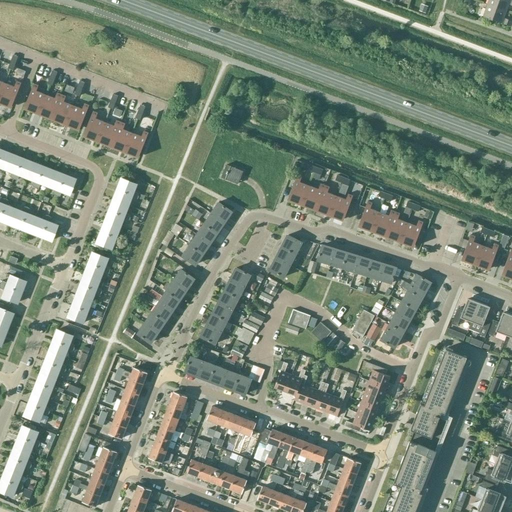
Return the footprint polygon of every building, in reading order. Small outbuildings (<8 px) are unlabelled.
[(488,0),(487,4),(505,11),(508,4),(511,5),(511,0),(488,0)] [(428,6),(422,4),(419,11),(425,13),(428,6)] [(505,11),(487,4),(483,16),(510,26),(511,21),(503,18),(505,11)] [(14,87),(5,83),(0,94),(0,103),(11,108),(21,83),(16,81),(14,87)] [(38,85),(33,84),(24,108),(38,114),(45,95),(36,91),(38,85)] [(54,98),(45,95),(38,114),(51,119),(61,94),(57,93),(54,98)] [(65,96),(61,94),(51,119),(65,125),(73,105),(63,102),(65,96)] [(82,109),(73,105),(65,125),(79,130),(89,105),(84,103),(82,109)] [(97,113),(93,111),(83,136),(97,141),(105,122),(95,119),(97,113)] [(114,126),(105,122),(97,141),(111,147),(120,122),(116,120),(114,126)] [(125,124),(120,122),(111,147),(124,152),(132,133),(123,129),(125,124)] [(141,137),(132,133),(124,152),(138,158),(148,133),(143,131),(141,137)] [(0,168),(4,170),(10,154),(0,149),(0,168)] [(12,179),(21,158),(10,154),(4,170),(11,172),(9,177),(12,179)] [(25,178),(31,162),(21,158),(12,179),(13,179),(17,180),(19,175),(25,178)] [(34,188),(42,166),(31,162),(25,178),(32,181),(31,185),(34,188)] [(237,184),(242,171),(226,165),(221,177),(237,184)] [(46,186),(53,170),(42,166),(34,188),(38,188),(40,184),(46,186)] [(55,196),(63,174),(53,170),(46,186),(53,189),(52,193),(55,196)] [(74,179),(63,174),(55,196),(59,196),(61,192),(68,195),(74,179)] [(301,177),(297,175),(287,200),(301,205),(309,186),(299,182),(301,177)] [(116,189),(138,197),(138,193),(134,192),(137,184),(121,178),(116,189)] [(318,189),(309,186),(301,205),(315,210),(325,185),(320,184),(318,189)] [(329,187),(325,185),(315,210),(329,215),(336,196),(327,193),(329,187)] [(9,190),(0,186),(0,191),(7,194),(9,190)] [(136,201),(138,197),(116,189),(112,200),(128,206),(131,199),(136,201)] [(346,200),(336,196),(329,215),(343,221),(352,196),(348,194),(346,200)] [(60,201),(54,198),(52,205),(57,207),(60,201)] [(0,221),(7,224),(13,208),(7,206),(8,201),(5,199),(0,210),(0,221)] [(126,213),(128,206),(112,200),(108,210),(130,219),(130,215),(126,213)] [(372,203),(367,201),(358,226),(372,231),(379,212),(370,209),(372,203)] [(211,213),(224,222),(231,211),(218,202),(211,213)] [(18,228),(26,207),(22,207),(20,211),(13,208),(7,224),(18,228)] [(28,233),(35,217),(28,214),(29,210),(26,207),(18,228),(28,233)] [(127,222),(130,219),(108,210),(104,221),(120,227),(123,220),(127,222)] [(388,216),(379,212),(372,231),(386,237),(395,212),(390,210),(388,216)] [(399,213),(395,212),(386,237),(399,242),(407,222),(397,219),(399,213)] [(217,233),(224,222),(211,213),(203,224),(217,233)] [(39,237),(47,215),(43,215),(42,219),(35,217),(28,233),(39,237)] [(48,215),(47,215),(39,237),(50,241),(56,225),(49,222),(51,218),(48,215)] [(416,226),(407,222),(399,242),(414,247),(423,222),(418,220),(416,226)] [(117,234),(120,227),(104,221),(100,232),(122,240),(122,236),(117,234)] [(209,243),(217,233),(203,224),(196,234),(209,243)] [(119,243),(122,240),(100,232),(96,243),(112,249),(115,241),(119,243)] [(202,254),(209,243),(196,234),(189,245),(202,254)] [(282,247),(296,254),(302,242),(288,235),(282,247)] [(475,236),(470,235),(461,259),(475,265),(482,246),(473,242),(475,236)] [(492,249),(482,246),(475,265),(489,270),(499,245),(494,243),(492,249)] [(195,265),(202,254),(189,245),(182,256),(195,265)] [(330,264),(334,249),(322,245),(317,260),(330,264)] [(290,265),(296,254),(282,247),(276,258),(290,265)] [(342,268),(346,253),(334,249),(330,264),(342,268)] [(511,250),(501,275),(511,278),(511,250)] [(88,263),(110,271),(110,267),(105,266),(108,258),(92,252),(88,263)] [(354,272),(359,256),(346,253),(342,268),(354,272)] [(14,264),(17,259),(10,256),(7,261),(14,264)] [(366,275),(371,260),(359,256),(354,272),(366,275)] [(284,277),(290,265),(276,258),(270,270),(284,277)] [(379,279),(383,264),(371,260),(366,275),(379,279)] [(317,263),(310,261),(307,271),(314,273),(317,263)] [(110,272),(110,271),(88,263),(84,274),(100,280),(103,273),(107,275),(110,272)] [(396,268),(383,264),(379,279),(391,283),(396,268)] [(22,271),(11,267),(8,273),(19,277),(22,271)] [(236,268),(231,279),(245,286),(251,275),(236,268)] [(173,280),(187,289),(194,278),(181,269),(173,280)] [(264,276),(256,272),(253,278),(261,282),(264,276)] [(97,287),(100,280),(84,274),(80,284),(101,293),(102,289),(97,287)] [(398,282),(423,295),(430,282),(416,274),(411,284),(400,278),(398,282)] [(0,281),(0,284),(20,292),(24,281),(9,275),(6,282),(1,281),(0,281)] [(245,286),(231,279),(225,291),(239,298),(245,286)] [(179,300),(187,289),(173,280),(166,291),(179,300)] [(416,308),(423,295),(398,282),(397,284),(408,290),(402,300),(416,308)] [(0,297),(15,303),(20,292),(0,284),(0,288),(3,290),(0,297)] [(99,296),(101,293),(80,284),(75,295),(92,301),(94,294),(99,296)] [(278,289),(268,284),(264,291),(274,296),(278,289)] [(172,310),(179,300),(166,291),(159,302),(172,310)] [(239,298),(225,291),(219,302),(233,309),(239,298)] [(270,304),(273,298),(262,292),(258,298),(270,304)] [(89,308),(92,301),(75,295),(71,306),(93,314),(94,310),(89,308)] [(471,321),(478,302),(470,299),(469,300),(467,299),(462,310),(457,308),(451,324),(456,326),(460,317),(471,321)] [(265,314),(268,307),(255,300),(251,306),(265,314)] [(395,313),(409,321),(416,308),(402,300),(395,312),(395,313)] [(165,321),(172,310),(159,302),(152,312),(165,321)] [(233,309),(219,302),(213,314),(227,321),(230,314),(242,320),(244,316),(233,310),(233,309)] [(487,305),(478,302),(471,321),(469,328),(480,332),(479,334),(485,337),(491,321),(485,318),(489,307),(487,306),(487,305)] [(90,317),(93,314),(71,306),(67,317),(83,323),(86,316),(90,317)] [(0,321),(7,324),(12,313),(0,308),(0,321)] [(310,316),(296,310),(293,309),(288,323),(291,324),(305,329),(310,316)] [(362,338),(366,331),(374,316),(363,310),(351,332),(362,338)] [(395,312),(392,310),(390,313),(394,315),(388,326),(402,334),(409,321),(395,313),(395,312)] [(264,318),(253,311),(249,319),(261,325),(264,318)] [(158,332),(165,321),(152,312),(144,323),(158,332)] [(495,331),(506,335),(511,320),(511,314),(505,312),(504,313),(502,312),(498,324),(492,321),(487,333),(493,335),(495,331)] [(227,321),(213,314),(207,325),(221,332),(227,321)] [(317,319),(311,317),(308,326),(314,328),(317,319)] [(256,333),(259,327),(244,320),(241,325),(256,333)] [(322,342),(331,331),(320,322),(311,332),(322,342)] [(150,343),(158,332),(144,323),(137,334),(150,343)] [(299,329),(287,324),(285,331),(297,335),(299,329)] [(221,332),(207,325),(201,337),(215,344),(221,332)] [(394,347),(402,334),(388,326),(380,340),(394,347)] [(135,333),(127,327),(123,333),(131,338),(135,333)] [(248,345),(254,333),(242,327),(236,339),(248,345)] [(52,340),(74,349),(74,345),(70,343),(73,336),(57,329),(52,340)] [(339,338),(333,333),(325,342),(331,348),(339,338)] [(74,349),(52,340),(48,351),(64,357),(67,351),(71,352),(74,349)] [(345,343),(339,340),(334,347),(339,351),(345,343)] [(245,351),(247,346),(237,341),(235,346),(245,351)] [(241,358),(244,352),(233,346),(230,352),(241,358)] [(466,361),(465,361),(467,357),(445,348),(424,404),(420,403),(410,429),(413,431),(393,483),(401,486),(390,511),(415,511),(423,493),(420,492),(448,420),(440,417),(441,413),(445,414),(464,364),(467,365),(468,365),(469,365),(470,365),(470,364),(471,364),(471,363),(471,362),(471,361),(470,361),(470,360),(469,360),(468,360),(467,360),(466,361)] [(298,354),(285,349),(283,355),(296,360),(298,354)] [(219,353),(210,350),(208,356),(217,359),(219,353)] [(62,364),(64,357),(48,351),(44,362),(66,370),(66,366),(62,364)] [(197,376),(203,361),(191,356),(185,371),(197,376)] [(508,361),(502,359),(500,365),(506,367),(508,361)] [(209,380),(215,365),(203,361),(197,376),(209,380)] [(63,374),(66,370),(44,362),(40,372),(56,379),(59,372),(63,374)] [(274,387),(285,391),(291,375),(284,372),(288,363),(284,362),(281,371),(280,370),(274,387)] [(369,430),(389,379),(390,376),(385,375),(387,370),(366,362),(364,366),(373,370),(353,423),(346,421),(344,426),(365,434),(367,429),(369,430)] [(221,385),(227,370),(215,365),(209,380),(221,385)] [(122,376),(130,379),(142,384),(147,373),(134,368),(132,373),(124,370),(118,367),(116,373),(122,376)] [(264,370),(258,367),(253,379),(260,382),(264,370)] [(285,391),(295,395),(304,375),(305,370),(302,369),(298,377),(291,375),(285,391)] [(233,389),(239,374),(227,370),(221,385),(233,389)] [(53,386),(56,379),(40,372),(36,383),(52,389),(57,391),(58,387),(53,386)] [(119,382),(122,376),(116,373),(113,380),(119,382)] [(251,379),(239,374),(233,389),(245,394),(251,379)] [(294,400),(305,404),(311,387),(304,385),(307,376),(304,375),(295,395),(294,400)] [(500,380),(494,378),(489,391),(495,394),(500,380)] [(130,379),(125,390),(138,395),(142,384),(130,379)] [(305,404),(315,408),(325,383),(321,381),(318,390),(311,387),(305,404)] [(48,400),(52,389),(36,383),(32,394),(48,400)] [(315,408),(326,412),(332,395),(325,393),(328,384),(325,383),(315,408)] [(110,389),(107,395),(113,398),(116,391),(110,389)] [(332,395),(326,412),(337,416),(343,399),(346,391),(343,389),(339,398),(332,395)] [(134,406),(138,395),(125,390),(121,401),(134,406)] [(170,403),(182,408),(182,407),(187,409),(188,405),(184,403),(187,397),(174,392),(170,403)] [(45,407),(48,400),(32,394),(27,404),(49,413),(50,408),(45,407)] [(113,398),(107,395),(105,402),(111,404),(113,398)] [(130,417),(134,406),(121,401),(117,412),(130,417)] [(193,412),(198,414),(203,403),(197,401),(193,412)] [(178,419),(182,408),(170,403),(165,414),(178,419)] [(47,416),(49,413),(27,404),(23,415),(39,422),(42,414),(47,416)] [(218,423),(223,410),(212,406),(207,419),(218,423)] [(229,427),(234,414),(223,410),(218,423),(229,427)] [(101,411),(99,417),(105,420),(107,413),(101,411)] [(125,428),(130,417),(117,412),(113,423),(125,428)] [(196,420),(198,414),(193,412),(190,418),(196,420)] [(174,429),(178,419),(165,414),(161,425),(174,429)] [(240,431),(245,418),(234,414),(229,427),(240,431)] [(105,420),(99,417),(97,423),(103,426),(105,420)] [(256,423),(245,418),(240,431),(238,436),(242,438),(244,433),(251,436),(256,423)] [(511,422),(510,422),(503,419),(498,431),(497,430),(495,436),(511,442),(511,438),(511,422)] [(121,439),(125,428),(113,423),(108,434),(121,439)] [(174,430),(174,429),(161,425),(157,435),(170,440),(172,435),(176,436),(178,431),(174,430)] [(18,437),(39,445),(40,441),(35,439),(38,432),(22,426),(18,437)] [(184,433),(190,436),(192,430),(186,427),(184,433)] [(206,434),(212,437),(215,431),(209,428),(206,434)] [(278,446),(283,433),(272,429),(267,442),(273,444),(270,452),(269,451),(267,457),(265,462),(271,465),(273,459),(278,446)] [(215,431),(212,437),(218,439),(221,433),(215,431)] [(188,442),(190,436),(184,433),(182,440),(188,442)] [(278,446),(284,448),(282,453),(286,455),(287,455),(294,437),(283,433),(278,446)] [(166,451),(170,440),(157,435),(153,446),(166,451)] [(37,448),(39,445),(18,437),(14,447),(30,454),(32,447),(37,448)] [(228,443),(235,445),(237,439),(230,437),(228,443)] [(298,459),(300,454),(305,441),(294,437),(287,455),(286,455),(285,457),(286,458),(284,464),(290,466),(292,460),(291,459),(292,456),(298,459)] [(237,439),(235,445),(240,447),(243,441),(237,439)] [(197,461),(192,459),(192,460),(191,459),(186,472),(198,476),(203,463),(205,456),(208,450),(211,443),(204,441),(201,448),(199,454),(200,454),(197,461)] [(311,458),(316,445),(305,441),(300,454),(306,457),(311,458)] [(327,450),(316,445),(311,458),(316,460),(322,462),(327,450)] [(511,470),(511,457),(506,455),(509,450),(497,445),(493,455),(498,457),(495,464),(511,470)] [(88,446),(85,452),(91,455),(94,449),(88,446)] [(161,462),(166,451),(153,446),(149,458),(161,462)] [(27,460),(30,454),(14,447),(9,458),(31,466),(31,462),(27,460)] [(103,447),(99,458),(112,463),(116,452),(103,447)] [(260,460),(263,451),(257,448),(253,458),(260,460)] [(176,455),(182,457),(184,452),(178,449),(176,455)] [(205,456),(211,459),(214,452),(208,450),(205,456)] [(85,452),(83,459),(89,461),(91,455),(85,452)] [(227,464),(231,453),(227,452),(225,457),(223,456),(221,462),(227,464)] [(237,455),(231,453),(227,464),(233,467),(236,458),(237,455)] [(332,472),(339,455),(333,453),(327,470),(332,472)] [(179,464),(182,457),(176,455),(173,461),(179,464)] [(282,469),(284,464),(286,458),(285,457),(279,455),(277,461),(275,466),(282,469)] [(235,476),(230,489),(242,493),(247,480),(241,478),(248,459),(242,457),(235,476)] [(311,458),(306,457),(301,471),(305,473),(306,472),(311,458)] [(343,468),(356,473),(360,462),(348,457),(343,468)] [(28,470),(31,466),(9,458),(5,469),(21,475),(24,468),(28,470)] [(112,463),(99,458),(95,469),(108,474),(112,463)] [(313,468),(316,460),(311,458),(306,472),(312,474),(314,468),(313,468)] [(85,472),(87,466),(81,463),(79,470),(85,472)] [(198,476),(208,480),(214,468),(203,463),(198,476)] [(498,478),(511,483),(511,480),(511,470),(495,464),(491,474),(486,473),(484,479),(496,483),(498,478)] [(208,480),(219,484),(224,472),(214,468),(208,480)] [(339,479),(352,484),(356,473),(343,468),(339,479)] [(19,482),(21,475),(5,469),(1,479),(23,488),(23,483),(19,482)] [(108,474),(95,469),(91,480),(104,485),(108,474)] [(254,480),(257,473),(250,470),(247,478),(254,480)] [(219,484),(230,489),(235,476),(224,472),(219,484)] [(269,503),(280,473),(275,472),(274,475),(272,475),(270,481),(272,481),(269,489),(263,486),(258,499),(269,503)] [(280,507),(285,494),(278,492),(281,485),(282,485),(284,479),(286,475),(280,473),(269,503),(280,507)] [(20,491),(23,488),(1,479),(0,481),(0,491),(13,497),(16,489),(20,491)] [(75,479),(73,485),(79,488),(79,487),(87,491),(99,496),(104,485),(91,480),(88,487),(80,484),(81,481),(75,479)] [(326,487),(335,490),(348,495),(352,484),(339,479),(336,486),(328,483),(329,481),(323,479),(321,485),(326,487)] [(481,499),(502,507),(506,496),(493,491),(495,485),(483,481),(481,487),(485,488),(481,499)] [(298,491),(301,485),(294,483),(292,489),(298,491)] [(134,496),(146,501),(151,489),(138,484),(134,496)] [(79,488),(73,485),(70,492),(76,494),(79,488)] [(296,499),(291,511),(292,511),(303,511),(307,503),(300,500),(303,493),(304,494),(306,487),(301,485),(298,491),(295,498),(296,499)] [(324,494),(326,487),(321,485),(318,491),(324,494)] [(331,501),(343,506),(348,495),(335,490),(331,501)] [(99,496),(87,491),(82,502),(95,507),(99,496)] [(164,502),(167,496),(161,494),(159,500),(164,502)] [(280,507),(291,511),(296,499),(295,498),(285,494),(280,507)] [(142,511),(146,501),(134,496),(129,507),(142,511)] [(171,511),(184,511),(187,503),(176,499),(171,511)] [(499,511),(502,507),(481,499),(477,510),(472,508),(470,511),(499,511)] [(315,501),(312,507),(318,509),(320,503),(315,501)] [(326,511),(341,511),(343,506),(331,501),(326,511)] [(196,511),(198,507),(187,503),(184,511),(196,511)]
